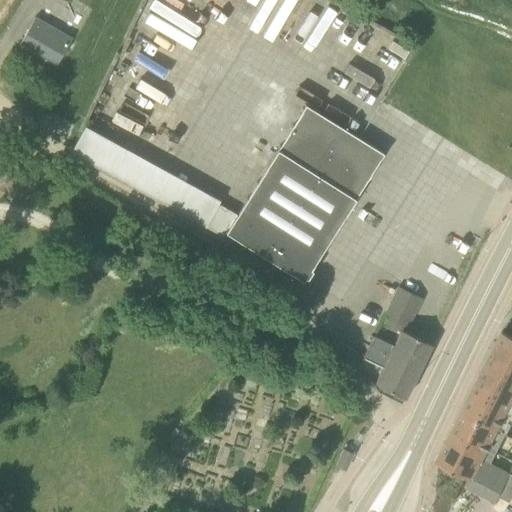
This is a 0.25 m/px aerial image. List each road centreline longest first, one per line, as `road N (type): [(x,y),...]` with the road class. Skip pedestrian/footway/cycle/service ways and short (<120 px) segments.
road 1 (track): [(0,118),(330,316)]
road 2 (secondary): [(414,441),(511,248)]
road 3 (unclassified): [(414,441),(371,402),(330,316)]
